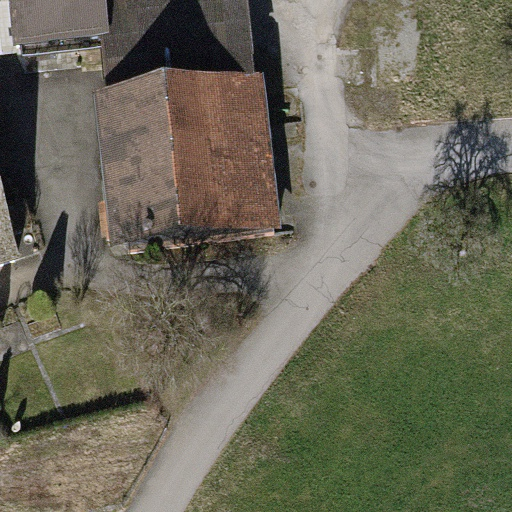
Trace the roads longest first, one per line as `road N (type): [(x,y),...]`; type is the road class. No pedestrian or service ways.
road 1 (residential): [(511,150),(415,175),(328,249),(160,489),(152,511)]
road 2 (unknown): [(0,275),(73,249),(77,233),(52,86)]
road 3 (unknown): [(319,14),(328,249)]
